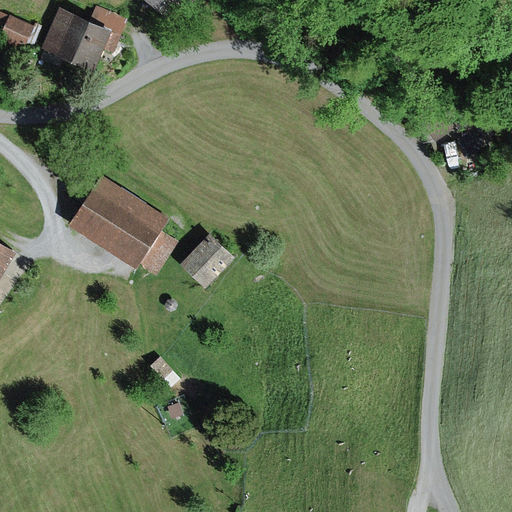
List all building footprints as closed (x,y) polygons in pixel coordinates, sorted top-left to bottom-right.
[(140,0),(176,26),(195,0),(140,0)] [(88,22),(59,9),(41,51),(91,73),(101,51),(113,56),(129,20),(95,5),(88,22)] [(35,28),(9,16),(9,18),(0,13),(0,42),(24,53),(35,28)] [(444,119),(466,158),(511,133),(511,95),(507,87),(444,119)] [(169,221),(102,177),(68,228),(136,273),(138,269),(156,277),(178,242),(161,233),(169,221)] [(209,236),(179,267),(204,291),(234,259),(209,236)] [(0,276),(12,257),(0,249),(0,276)]
